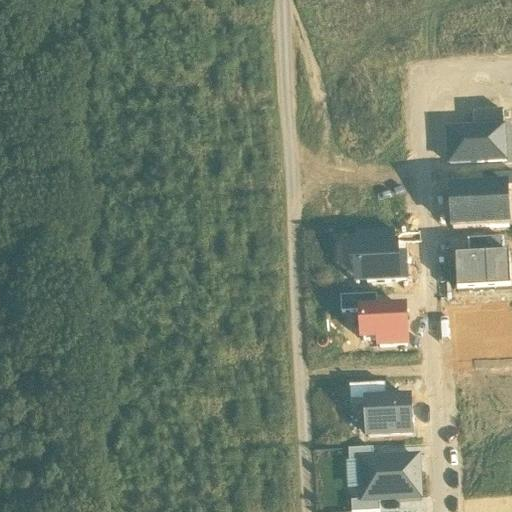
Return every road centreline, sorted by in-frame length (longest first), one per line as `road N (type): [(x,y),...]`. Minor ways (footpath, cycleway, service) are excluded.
road 1 (residential): [(447,511),(422,77),(511,73)]
road 2 (unclassified): [(280,0),(307,511)]
